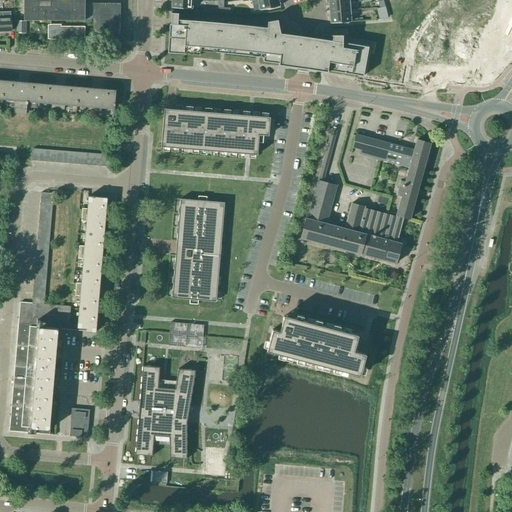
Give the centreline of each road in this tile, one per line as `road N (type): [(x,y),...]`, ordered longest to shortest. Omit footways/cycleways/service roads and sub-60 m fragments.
road 1 (unclassified): [(109,461),(133,185)]
road 2 (residential): [(6,333),(18,183),(30,176),(133,185)]
road 3 (secondary): [(459,305),(419,416),(403,511)]
road 4 (secondary): [(425,511),(459,305)]
road 5 (residential): [(300,87),(257,281)]
road 6 (secondary): [(459,305),(493,150)]
road 7 (tertiary): [(300,87),(143,71)]
road 8 (tertiary): [(143,71),(0,59)]
road 9 (tertiary): [(422,109),(300,87)]
road 10 (residential): [(257,281),(375,312)]
